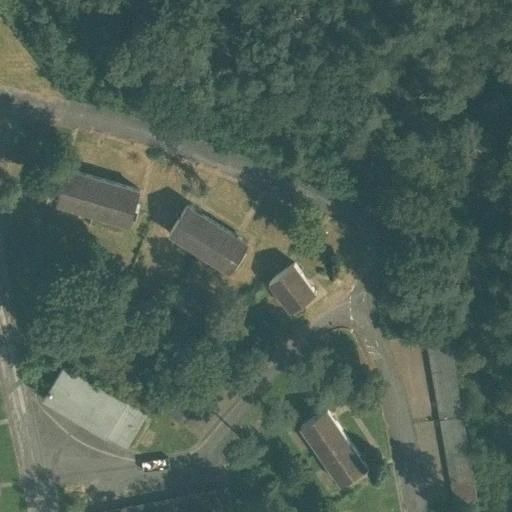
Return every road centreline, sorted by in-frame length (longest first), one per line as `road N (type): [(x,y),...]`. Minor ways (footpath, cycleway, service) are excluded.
road 1 (residential): [(378,297),(398,237),(291,186),(163,144),(0,107)]
road 2 (residential): [(39,474),(187,469),(324,328),(378,297)]
road 3 (residential): [(0,251),(3,345),(39,474)]
road 4 (residential): [(428,511),(378,297)]
road 5 (track): [(511,119),(398,237)]
